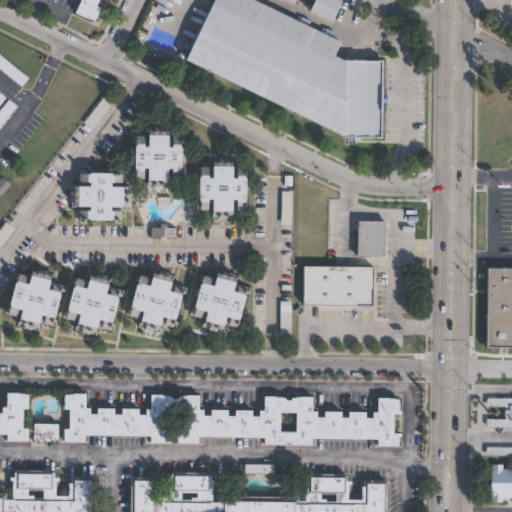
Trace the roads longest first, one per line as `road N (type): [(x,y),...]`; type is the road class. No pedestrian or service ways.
road 1 (residential): [(446,366),(0,358)]
road 2 (residential): [(104,57),(361,182),(445,186)]
road 3 (secondary): [(446,366),(446,511)]
